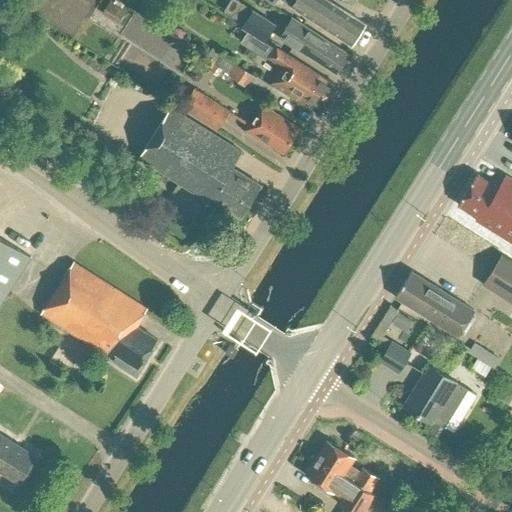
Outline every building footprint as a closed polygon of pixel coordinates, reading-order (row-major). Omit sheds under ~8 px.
[(117,22),(125,9),(109,0),(108,0),(101,13),(117,22)] [(268,0),(273,3),(275,0),(294,0),(291,5),(352,44),(365,24),(327,0),(268,0)] [(265,38),(272,28),(250,13),(243,24),(265,38)] [(347,53),(292,17),(279,37),(298,49),(299,47),(308,52),(307,54),(335,71),(347,53)] [(321,109),(336,85),(274,46),(266,56),(281,65),(271,82),(297,98),(299,95),(321,109)] [(256,76),(212,47),(206,57),(250,85),(256,76)] [(217,72),(221,66),(214,61),(210,67),(217,72)] [(192,69),(208,86),(216,79),(200,62),(192,69)] [(217,131),(230,111),(194,88),(181,108),(217,131)] [(283,152),(299,127),(262,103),(245,129),(268,144),(269,143),(283,152)] [(240,217),(260,185),(231,167),(241,151),(170,106),(138,157),(209,202),(211,198),(240,217)] [(497,186),(476,173),(457,204),(477,217),(475,220),(511,242),(511,179),(505,175),(497,186)] [(0,304),(30,257),(0,237),(0,304)] [(511,303),(511,260),(501,254),(482,285),(511,303)] [(138,368),(157,339),(136,326),(147,308),(73,262),(40,313),(114,360),(116,358),(136,370),(138,367),(138,368)] [(394,297),(395,297),(457,337),(474,310),(411,271),(411,270),(394,297)] [(398,311),(392,321),(406,329),(411,319),(398,311)] [(399,374),(411,353),(392,341),(379,362),(399,374)] [(232,357),(237,349),(230,344),(225,353),(232,357)] [(403,405),(431,422),(433,419),(444,426),(468,389),(428,364),(403,405)] [(92,369),(86,378),(94,383),(99,374),(92,369)] [(35,457),(0,435),(0,468),(19,481),(35,457)] [(360,471),(351,465),(356,458),(327,439),(316,457),(372,492),(380,479),(362,467),(360,471)] [(363,511),(375,494),(372,492),(316,457),(305,474),(322,485),(319,488),(330,495),(332,491),(334,492),(335,490),(343,495),(338,503),(352,511),(363,511)]
